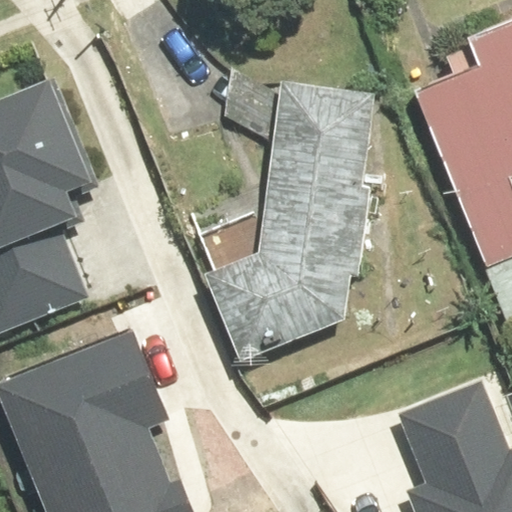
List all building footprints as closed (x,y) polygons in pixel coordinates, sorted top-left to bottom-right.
[(484,68),(419,93),(511,330),(511,27),(474,42),(484,68)] [(56,79),(0,101),(0,333),(93,296),(64,225),(81,218),(72,196),(99,185),(56,79)] [(284,84),(264,253),(208,276),(244,365),(347,323),(355,275),(359,275),(380,96),(284,84)] [(137,333),(0,387),(0,393),(47,511),(195,511),(182,479),(175,482),(154,430),(173,423),(137,333)] [(511,511),(511,449),(488,385),(401,416),(426,485),(411,491),(419,511),(511,511)]
